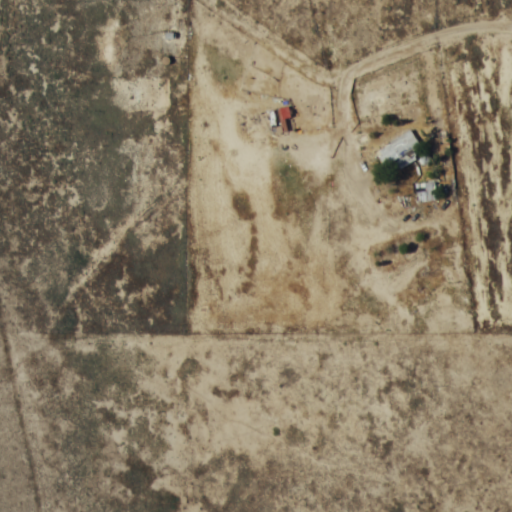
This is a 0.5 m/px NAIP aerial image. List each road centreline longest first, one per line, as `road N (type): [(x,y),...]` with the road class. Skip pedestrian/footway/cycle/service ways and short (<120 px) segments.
road 1 (residential): [(511,153),(213,148),(0,31)]
road 2 (residential): [(511,28),(462,31),(375,60),(345,83),(345,119)]
